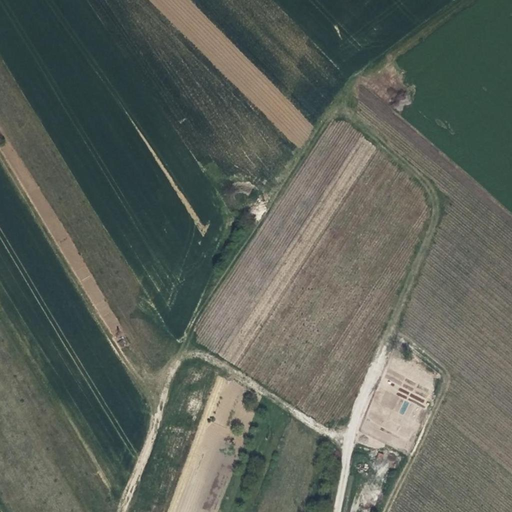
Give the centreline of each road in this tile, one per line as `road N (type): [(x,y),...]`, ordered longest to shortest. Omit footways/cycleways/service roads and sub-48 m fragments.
road 1 (track): [(350,444),(438,201),(361,117),(362,77),(465,0)]
road 2 (track): [(339,511),(350,444),(209,359),(175,369),(124,511)]
